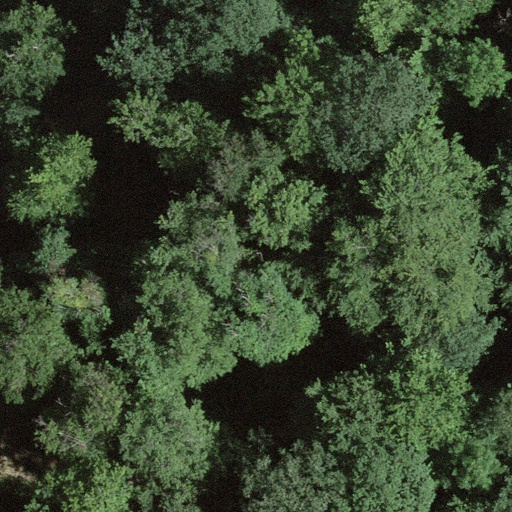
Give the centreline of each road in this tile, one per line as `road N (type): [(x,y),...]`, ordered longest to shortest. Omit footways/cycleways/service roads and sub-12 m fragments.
road 1 (track): [(0,456),(263,498),(346,489),(431,456),(511,400)]
road 2 (track): [(219,0),(162,54),(0,150)]
